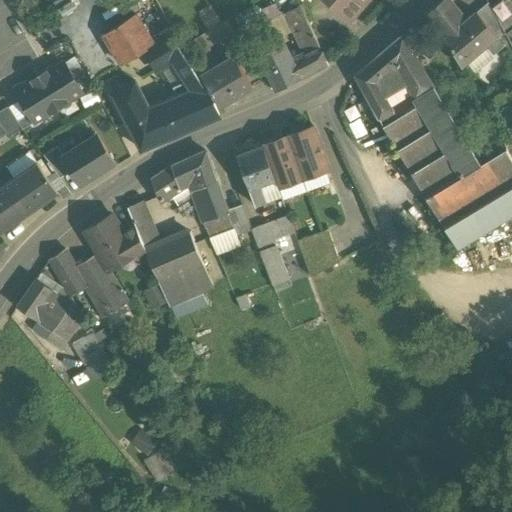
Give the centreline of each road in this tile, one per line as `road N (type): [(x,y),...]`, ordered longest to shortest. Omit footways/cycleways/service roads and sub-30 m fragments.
road 1 (secondary): [(415,0),(332,76),(150,162),(94,200),(36,244),(0,291)]
road 2 (track): [(0,429),(90,511)]
